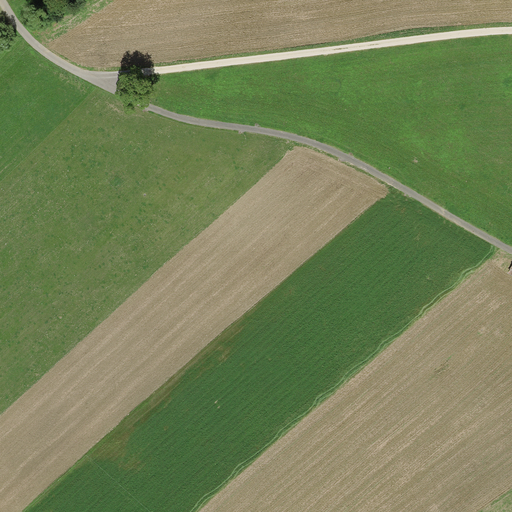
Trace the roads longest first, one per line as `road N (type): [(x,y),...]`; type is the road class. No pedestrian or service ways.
road 1 (unclassified): [(0,1),(48,56),(128,100),(169,117),(328,150),(511,250)]
road 2 (track): [(86,77),(511,34)]
